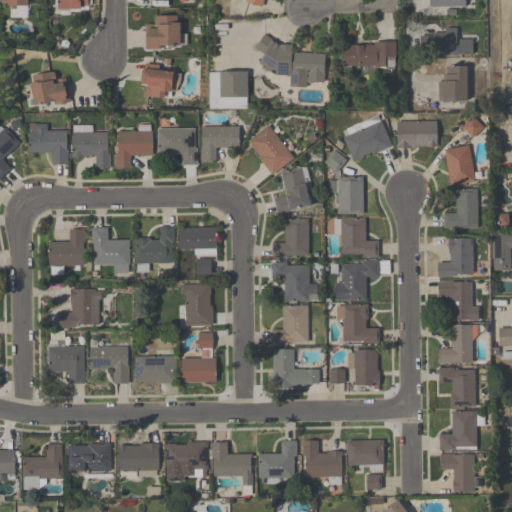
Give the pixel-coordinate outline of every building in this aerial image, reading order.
[(31,19),(31,0),(0,0),(1,8),(10,8),(10,18),(31,19)] [(89,0),(55,0),(56,11),(90,11),(89,0)] [(269,0),(247,0),(247,3),(267,9),(269,0)] [(155,26),(145,26),(146,49),(188,48),(187,33),(180,33),(180,16),(155,16),(155,26)] [(473,55),(472,40),(458,40),(458,32),(423,33),(424,57),(473,55)] [(325,82),(327,54),(293,53),(294,43),(261,41),(259,72),(291,74),(290,88),(307,89),(307,81),(325,82)] [(395,68),(395,44),(342,44),(342,68),(395,68)] [(146,87),(145,97),(172,100),(175,69),(144,66),(141,86),(146,87)] [(467,68),(440,68),(440,102),(467,102),(467,68)] [(209,110),(248,110),(248,71),(209,71),(209,110)] [(56,82),(55,73),(32,75),(33,86),(27,87),(29,108),(70,103),(67,80),(56,82)] [(462,128),(474,139),(485,127),(472,116),(462,128)] [(342,132),(353,163),(393,148),(381,117),(342,132)] [(158,119),(159,155),(179,155),(179,166),(198,165),(197,129),(174,129),(174,119),(158,119)] [(437,121),(397,121),(397,149),(437,149),(437,121)] [(68,165),(68,133),(48,133),(48,124),(30,124),(30,155),(50,155),(50,165),(68,165)] [(272,176),(295,159),(270,125),(247,142),(272,176)] [(1,179),(0,177),(0,126),(2,126),(4,128),(5,126),(20,142),(3,159),(12,168),(1,179)] [(72,159),(93,159),(93,170),(111,169),(110,134),(95,134),(95,126),(72,126),(72,159)] [(115,169),(133,169),(133,157),(154,157),(154,126),(137,126),(137,132),(115,132),(115,169)] [(201,126),(201,163),(219,163),(219,150),(239,150),(239,126),(201,126)] [(445,149),(448,186),(475,184),(471,146),(445,149)] [(324,163),(335,174),(347,162),(336,151),(324,163)] [(274,200),(278,215),(313,207),(304,168),(280,174),(285,197),(274,200)] [(363,215),(363,178),(329,178),(329,194),(339,194),(339,215),(363,215)] [(478,190),(456,190),(456,210),(444,210),(444,230),(478,230),(478,190)] [(379,258),(379,240),(367,240),(367,219),(327,219),(327,236),(340,236),(340,258),(379,258)] [(309,220),(283,220),(283,243),(273,243),(273,258),(309,258),(309,220)] [(174,263),(174,228),(156,228),(156,239),(136,239),(136,273),(153,272),(153,263),(174,263)] [(217,228),(180,228),(179,253),(217,253),(217,228)] [(92,229),(93,267),(113,266),(113,274),(131,273),(130,240),(109,241),(109,229),(92,229)] [(69,230),(69,243),(49,243),(50,268),(85,268),(85,230),(69,230)] [(511,235),(491,235),(490,271),(511,271),(511,235)] [(475,239),(447,239),(447,260),(437,260),(437,278),(475,278),(475,239)] [(198,274),(211,274),(211,260),(198,260),(198,274)] [(339,261),(339,301),(368,301),(368,280),(379,280),(378,261),(339,261)] [(309,264),(272,264),(272,281),(284,281),(284,302),(318,302),(318,285),(309,285),(309,264)] [(471,282),(438,282),(438,300),(449,301),(448,321),(478,321),(479,301),(471,301),(471,282)] [(213,285),(184,285),(184,326),(213,326),(213,285)] [(101,328),(101,289),(71,289),(71,311),(60,311),(60,328),(101,328)] [(379,344),(379,325),(369,325),(368,305),(337,305),(338,323),(343,323),(344,345),(379,344)] [(309,306),(283,306),(283,329),(272,329),(272,346),(309,346),(309,306)] [(439,365),(475,365),(475,325),(450,325),(450,346),(439,346),(439,365)] [(511,349),(511,326),(499,327),(499,350),(511,349)] [(182,383),(217,383),(216,333),(198,333),(199,358),(182,358),(182,383)] [(49,374),(68,374),(68,384),(85,384),(85,348),(66,348),(66,341),(49,341),(49,374)] [(110,384),(130,384),(130,346),(90,346),(90,373),(110,373),(110,384)] [(319,389),(319,370),(294,370),(294,350),(273,350),(273,389),(319,389)] [(379,350),(349,350),(349,373),(355,373),(355,386),(379,386),(379,350)] [(177,384),(177,356),(135,356),(135,384),(177,384)] [(475,368),(439,368),(439,387),(450,387),(450,407),(475,407),(475,368)] [(345,370),(330,370),(330,384),(345,384),(345,370)] [(440,452),(480,451),(479,411),(450,412),(451,432),(439,432),(440,452)] [(297,441),(278,441),(278,452),(259,452),(258,482),(297,482),(297,441)] [(343,452),(321,452),(321,441),(303,441),(303,478),(343,478),(343,452)] [(348,441),(348,470),(385,470),(385,441),(348,441)] [(187,478),(209,478),(209,442),(166,442),(166,470),(187,470),(187,478)] [(160,443),(118,443),(118,478),(160,478),(160,443)] [(231,443),(212,443),(212,476),(243,476),(243,486),(253,486),(253,453),(231,453),(231,443)] [(62,445),(46,445),(46,458),(24,457),(23,490),(41,491),(41,480),(62,480),(62,445)] [(69,445),(69,473),(111,473),(111,445),(69,445)] [(7,475),(8,479),(0,479),(0,450),(15,450),(15,451),(21,451),(21,462),(15,462),(15,475),(7,475)] [(452,494),(475,494),(475,455),(440,455),(440,472),(452,472),(452,494)] [(382,491),(382,475),(366,475),(366,491),(382,491)] [(407,511),(400,501),(382,511),(407,511)]
